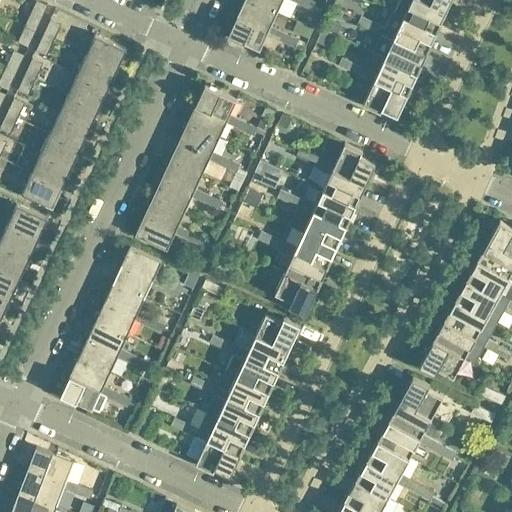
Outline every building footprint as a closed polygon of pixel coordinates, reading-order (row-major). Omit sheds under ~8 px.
[(38,0),(35,0),(24,26),(35,31),(48,4),(38,0)] [(268,30),(270,26),(277,11),(252,0),(243,0),(236,15),(268,30)] [(252,0),(277,11),(281,0),(291,0),(297,3),(298,0),(252,0)] [(315,2),(310,0),(298,0),(297,3),(312,9),(315,2)] [(436,31),(445,10),(423,0),(410,0),(403,16),(436,31)] [(423,0),(445,10),(450,0),(423,0)] [(270,26),(268,30),(236,15),(228,34),(259,49),(266,33),(280,40),(284,33),(270,26)] [(357,23),(374,32),(378,25),(360,16),(357,23)] [(426,52),(436,31),(403,16),(395,33),(378,25),(374,32),(392,40),(393,36),(426,52)] [(53,40),(60,25),(49,20),(42,34),(53,40)] [(28,46),(35,31),(24,26),(17,41),(28,46)] [(298,39),(284,33),(280,40),(294,46),(298,39)] [(53,40),(42,34),(36,49),(47,54),(53,40)] [(117,69),(126,48),(95,34),(85,54),(117,69)] [(417,72),(426,52),(393,36),(392,40),(384,57),(417,72)] [(13,51),(6,65),(17,70),(24,56),(13,51)] [(107,88),(117,69),(85,54),(76,74),(107,88)] [(407,93),(417,72),(384,57),(376,74),(359,66),(355,73),(373,81),(374,78),(407,93)] [(338,65),(355,73),(359,66),(341,58),(338,65)] [(35,79),(42,64),(31,59),(24,74),(35,79)] [(0,80),(10,85),(17,70),(6,65),(0,77),(0,80)] [(29,93),(35,79),(24,74),(17,88),(29,93)] [(98,108),(107,88),(76,74),(67,93),(98,108)] [(397,114),(407,93),(374,78),(373,81),(362,103),(380,112),(382,108),(397,114)] [(227,118),(229,114),(236,98),(204,84),(195,103),(227,118)] [(89,128),(98,108),(67,93),(58,113),(89,128)] [(17,118),(24,103),(13,98),(6,113),(17,118)] [(229,114),(227,118),(195,103),(187,121),(218,136),(225,121),(239,128),(242,121),(229,114)] [(0,127),(10,132),(17,118),(6,113),(0,125),(0,127)] [(80,147),(89,128),(58,113),(49,133),(80,147)] [(256,127),(255,131),(264,135),(268,125),(260,120),(256,127)] [(211,151),(218,136),(187,121),(178,140),(210,155),(211,151)] [(256,127),(242,121),(239,128),(253,134),(255,131),(256,127)] [(71,167),(80,147),(49,133),(39,152),(71,167)] [(211,151),(210,155),(178,140),(170,158),(201,173),(208,158),(222,165),(225,157),(211,151)] [(365,183),(375,162),(360,155),(362,151),(344,142),(334,164),(316,156),(313,163),(331,171),(332,168),(365,183)] [(295,155),(313,163),(316,156),(299,148),(295,155)] [(62,187),(71,167),(39,152),(30,172),(62,187)] [(239,164),(225,157),(222,165),(236,171),(239,164)] [(193,192),(194,188),(201,173),(170,158),(161,177),(193,192)] [(261,162),(256,173),(267,178),(273,167),(261,162)] [(355,204),(365,183),(332,168),(331,171),(323,188),(355,204)] [(52,207),(62,187),(30,172),(21,192),(52,207)] [(238,194),(244,175),(235,172),(229,191),(238,194)] [(194,188),(193,192),(161,177),(152,196),(184,210),(191,195),(205,202),(208,195),(194,188)] [(248,188),(243,199),(254,204),(259,193),(248,188)] [(346,225),(355,204),(323,188),(315,206),(297,198),(294,205),(311,213),(313,209),(346,225)] [(276,196),(294,205),(297,198),(280,189),(276,196)] [(222,201),(208,195),(205,202),(219,208),(222,201)] [(175,229),(177,225),(184,210),(152,196),(144,214),(175,229)] [(38,238),(47,218),(16,203),(6,223),(38,238)] [(336,245),(346,225),(313,209),(311,213),(303,230),(336,245)] [(177,225),(175,229),(144,214),(135,233),(166,248),(174,232),(188,239),(191,232),(177,225)] [(511,252),(511,225),(499,219),(488,239),(511,252)] [(0,244),(29,257),(38,238),(6,223),(0,237),(0,244)] [(326,266),(336,245),(303,230),(295,247),(278,239),(275,246),(292,254),(294,251),(326,266)] [(257,238),(275,246),(278,239),(260,231),(257,238)] [(205,238),(191,232),(188,239),(202,245),(205,238)] [(511,252),(488,239),(477,259),(509,276),(511,278),(511,252)] [(0,268),(20,277),(29,257),(0,244),(0,268)] [(153,278),(154,274),(161,259),(130,244),(121,263),(153,278)] [(317,287),(326,266),(294,251),(292,254),(284,271),(317,287)] [(497,297),(499,293),(509,276),(477,259),(466,279),(497,297)] [(234,269),(214,260),(210,268),(230,277),(234,269)] [(154,274),(153,278),(121,263),(112,282),(144,296),(151,281),(165,288),(168,281),(154,274)] [(0,292),(10,297),(20,277),(0,268),(0,292)] [(305,312),(317,287),(284,271),(274,293),(290,300),(288,305),(305,312)] [(225,288),(205,279),(201,287),(221,296),(225,288)] [(497,297),(466,279),(455,299),(497,322),(506,306),(511,308),(511,300),(499,293),(497,297)] [(182,287),(168,281),(165,288),(179,294),(182,287)] [(135,315),(137,311),(144,296),(112,282),(104,300),(135,315)] [(0,316),(1,317),(10,297),(0,292),(0,316)] [(497,322),(455,299),(444,319),(475,336),(477,333),(488,339),(497,322)] [(137,311),(135,315),(104,300),(95,319),(127,333),(134,319),(147,325),(151,318),(137,311)] [(288,349),(300,323),(283,315),(281,320),(265,312),(255,334),(288,349)] [(165,324),(151,318),(147,325),(161,331),(165,324)] [(118,352),(120,348),(127,333),(95,319),(86,337),(118,352)] [(475,336),(444,319),(433,339),(464,357),(475,363),(484,346),(490,349),(494,342),(488,339),(477,333),(475,336)] [(278,369),(288,349),(255,334),(247,351),(230,343),(226,350),(244,358),(245,354),(278,369)] [(209,342),(226,350),(230,343),(212,335),(209,342)] [(120,348),(118,352),(86,337),(78,356),(109,371),(116,356),(130,362),(133,355),(120,348)] [(453,377),(464,357),(433,339),(418,365),(435,373),(437,369),(453,377)] [(511,352),(494,342),(490,349),(507,359),(511,352)] [(269,390),(278,369),(245,354),(244,358),(236,375),(269,390)] [(147,361),(133,355),(130,362),(144,369),(147,361)] [(101,389),(102,386),(109,371),(78,356),(69,374),(101,389)] [(101,389),(69,374),(60,393),(92,408),(99,411),(106,396),(113,399),(116,392),(102,386),(101,389)] [(259,411),(269,390),(236,375),(228,392),(210,384),(207,391),(214,394),(224,399),(226,396),(259,411)] [(207,391),(210,384),(193,376),(189,383),(207,391)] [(442,396),(427,388),(429,384),(412,376),(399,400),(431,417),(442,396)] [(505,395),(484,386),(481,394),(501,403),(505,395)] [(127,406),(130,398),(116,392),(113,399),(127,406)] [(249,432),(259,411),(226,396),(224,399),(214,394),(206,411),(249,432)] [(420,437),(422,434),(431,417),(399,400),(388,420),(420,437)] [(495,414),(474,404),(471,412),(490,422),(495,414)] [(240,452),(249,432),(206,411),(198,428),(209,434),(207,437),(240,452)] [(150,439),(154,415),(139,413),(135,437),(150,439)] [(170,424),(188,433),(191,425),(174,417),(170,424)] [(422,434),(420,437),(388,420),(377,440),(409,457),(418,440),(435,450),(438,443),(422,434)] [(198,428),(191,425),(188,433),(194,435),(186,454),(197,459),(195,463),(213,471),(215,467),(230,474),(240,452),(207,437),(209,434),(198,428)] [(398,477),(400,473),(409,457),(377,440),(366,459),(398,477)] [(456,452),(438,443),(435,450),(452,459),(456,452)] [(66,480),(74,460),(36,446),(27,469),(65,483),(66,480)] [(400,473),(398,477),(366,459),(355,479),(387,497),(396,480),(413,490),(416,483),(400,473)] [(56,506),(63,487),(76,492),(79,485),(66,480),(65,483),(27,469),(18,491),(56,506)] [(390,511),(396,502),(387,497),(355,479),(344,499),(366,511),(390,511)] [(120,501),(126,484),(113,480),(108,497),(120,501)] [(433,492),(416,483),(413,490),(430,499),(433,492)] [(92,490),(79,485),(76,492),(90,497),(92,490)] [(53,511),(56,506),(18,491),(10,511),(53,511)] [(192,511),(194,510),(165,496),(158,511),(192,511)] [(366,511),(344,499),(337,511),(366,511)]
